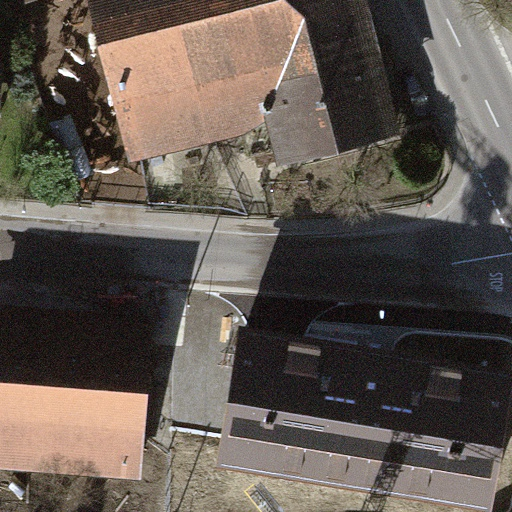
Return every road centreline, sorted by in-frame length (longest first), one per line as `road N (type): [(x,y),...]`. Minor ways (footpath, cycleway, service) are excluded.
road 1 (tertiary): [(0,243),(372,273),(511,254)]
road 2 (primary): [(497,118),(442,0)]
